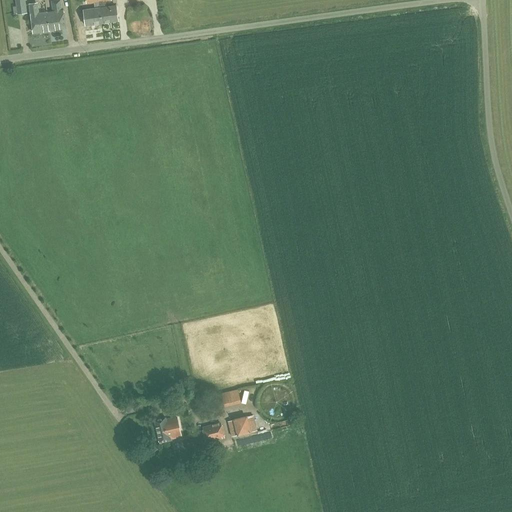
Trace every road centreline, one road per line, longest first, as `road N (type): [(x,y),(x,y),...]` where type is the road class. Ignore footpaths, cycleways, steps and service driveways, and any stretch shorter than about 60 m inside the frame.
road 1 (unclassified): [(0,60),(447,0)]
road 2 (unclassified): [(511,227),(490,157),(482,0)]
